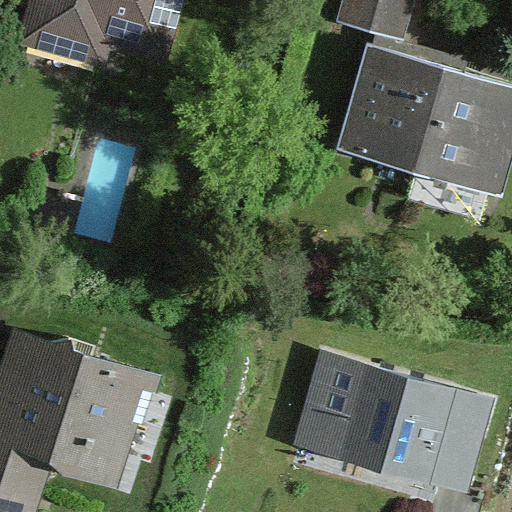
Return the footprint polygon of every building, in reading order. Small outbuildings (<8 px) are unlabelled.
[(29,0),(15,49),(169,95),(197,0),(29,0)] [(409,61),(426,0),(355,0),(344,42),(409,61)] [(336,158),(511,206),(511,204),(511,89),(409,61),(366,50),(336,158)] [(167,384),(14,335),(0,376),(0,511),(47,511),(60,474),(130,496),(167,384)] [(501,410),(369,369),(339,466),(471,506),(501,410)]
